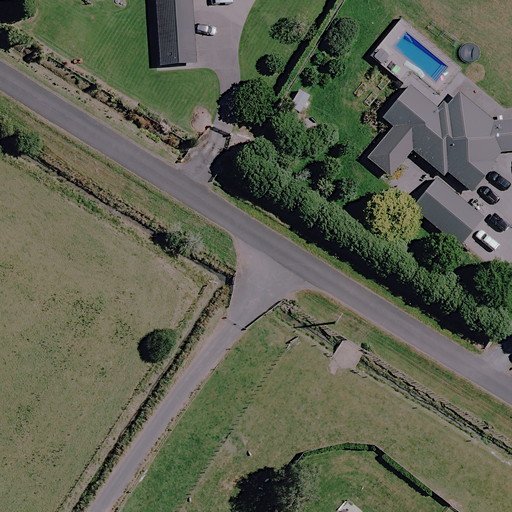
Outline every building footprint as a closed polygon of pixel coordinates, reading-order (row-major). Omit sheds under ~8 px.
[(155,0),(159,69),(195,67),(191,0),(155,0)] [(391,130),(363,164),(387,183),(410,154),(441,178),(444,174),(472,196),(495,166),(492,163),(497,156),(511,155),(511,125),(497,127),(456,94),(441,113),(409,88),(381,123),(391,130)] [(299,114),(309,98),(296,90),(286,106),(299,114)] [(319,130),(303,117),(293,130),(308,143),(319,130)] [(242,156),(245,134),(227,132),(224,154),(242,156)] [(481,219),(435,183),(412,212),(458,249),(481,219)]
